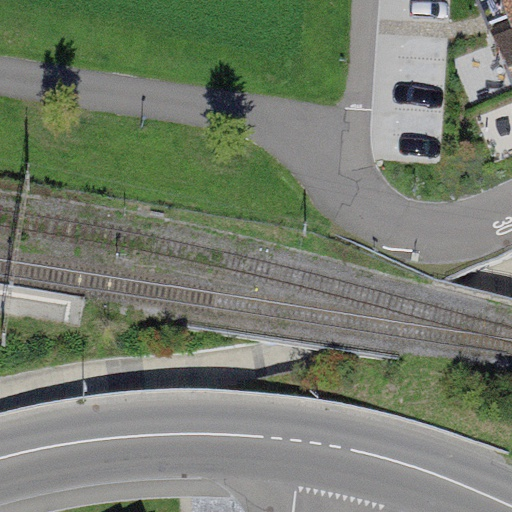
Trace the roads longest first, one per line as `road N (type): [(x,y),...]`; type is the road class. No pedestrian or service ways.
road 1 (primary): [(308,442),(178,434),(0,460)]
road 2 (residential): [(511,214),(418,234),(365,207),(335,138)]
road 3 (primary): [(511,505),(398,461),(308,442)]
